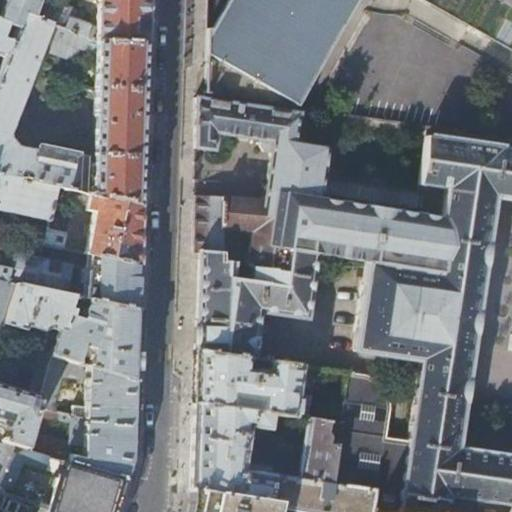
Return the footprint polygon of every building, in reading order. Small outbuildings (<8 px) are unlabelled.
[(0,0),(3,5),(0,12),(0,23),(15,28),(20,15),(30,19),(36,0),(0,0)] [(96,0),(96,30),(68,19),(71,9),(46,0),(36,0),(30,19),(49,26),(95,42),(144,43),(144,0),(96,0)] [(271,105),(292,109),(353,0),(404,0),(511,71),(511,0),(223,0),(210,24),(205,22),(203,97),(271,105)] [(91,196),(139,206),(139,176),(141,123),(143,61),(144,43),(95,42),(49,26),(30,19),(20,15),(15,28),(4,58),(0,67),(0,177),(52,189),(70,192),(80,194),(91,196)] [(0,56),(4,58),(15,28),(0,23),(0,56)] [(406,269),(414,215),(318,199),(326,148),(293,143),(297,116),(268,111),(202,102),(193,101),(192,149),(210,151),(215,134),(260,142),(259,149),(261,152),(266,153),(260,201),(220,198),(192,196),(191,252),(198,253),(218,254),(220,254),(220,230),(249,233),(245,265),(247,265),(249,268),(272,272),(276,251),(286,252),(314,256),(366,263),(406,269)] [(511,457),(455,450),(493,196),(511,198),(511,151),(426,139),(419,186),(445,190),(440,219),(414,215),(406,269),(366,263),(353,352),(419,362),(407,441),(387,438),(389,422),(391,412),(391,406),(390,401),(389,397),(386,391),(382,385),(377,381),(371,378),(365,376),(345,373),(339,423),(329,484),(372,491),(369,511),(477,511),(480,504),(511,506),(511,457)] [(0,212),(46,221),(52,189),(0,177),(0,212)] [(61,234),(70,192),(52,189),(46,221),(41,246),(61,249),(64,235),(61,234)] [(88,255),(137,266),(137,255),(139,206),(91,196),(80,194),(78,204),(85,205),(84,212),(97,215),(88,255)] [(194,352),(251,359),(258,311),(305,318),(314,256),(286,252),(283,268),(281,269),(280,269),(278,271),(277,272),(272,272),(249,268),(247,280),(230,278),(232,263),(218,262),(218,254),(198,253),(197,261),(195,335),(194,352)] [(85,301),(135,310),(136,296),(136,288),(136,279),(137,266),(88,255),(85,255),(83,271),(80,271),(79,283),(68,281),(70,266),(12,253),(11,260),(0,257),(0,283),(14,286),(67,297),(85,301)] [(0,327),(14,286),(0,283),(0,327)] [(48,356),(49,356),(74,364),(133,380),(133,362),(135,310),(85,301),(83,309),(81,310),(80,312),(80,313),(80,315),(81,316),(82,317),(83,317),(82,322),(69,318),(70,311),(64,310),(67,297),(14,286),(0,327),(21,333),(22,329),(41,334),(43,338),(51,340),(48,356)] [(192,405),(271,414),(296,417),(297,406),(309,408),(311,396),(299,394),(302,366),(251,359),(194,352),(192,398),(192,405)] [(35,409),(84,419),(84,422),(109,423),(109,425),(132,425),(132,419),(133,380),(74,364),(49,356),(38,398),(35,409)] [(13,448),(23,451),(35,409),(38,398),(0,387),(0,446),(12,450),(13,448)] [(267,500),(271,476),(270,476),(271,466),(250,463),(254,428),(268,430),(271,414),(192,405),(192,411),(189,489),(267,500)] [(132,425),(109,425),(109,423),(84,422),(84,419),(35,409),(23,451),(124,480),(130,459),(131,453),(132,425)] [(295,479),(329,484),(339,423),(304,418),(296,469),(295,479)] [(0,477),(12,450),(0,446),(0,477)] [(12,450),(0,477),(0,511),(114,511),(122,488),(124,480),(23,451),(13,448),(12,450)] [(369,511),(372,491),(329,484),(295,479),(271,476),(267,500),(189,489),(189,504),(187,511),(275,511),(276,509),(287,511),(369,511)]
